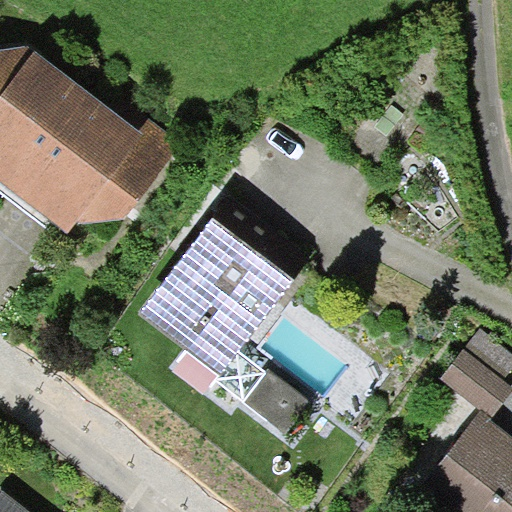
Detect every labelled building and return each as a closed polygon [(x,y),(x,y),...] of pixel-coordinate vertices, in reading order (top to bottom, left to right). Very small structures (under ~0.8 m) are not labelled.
[(180,143),(138,113),(128,126),(35,58),(23,51),(0,56),(0,186),(69,239),(81,226),(105,246),(124,224),(180,143)] [(213,226),(140,320),(220,383),(241,356),(294,288),(255,258),(213,226)] [(511,370),(511,353),(481,329),(442,381),(481,414),(491,422),(511,396),(511,387),(504,381),(511,370)] [(246,404),(268,377),(241,356),(220,383),(246,404)] [(369,366),(359,380),(374,390),(384,376),(369,366)] [(268,377),(246,404),(286,436),(311,405),(271,373),(268,377)] [(481,414),(413,501),(427,511),(511,511),(511,438),(491,422),(481,414)] [(24,511),(3,495),(0,499),(0,511),(24,511)]
